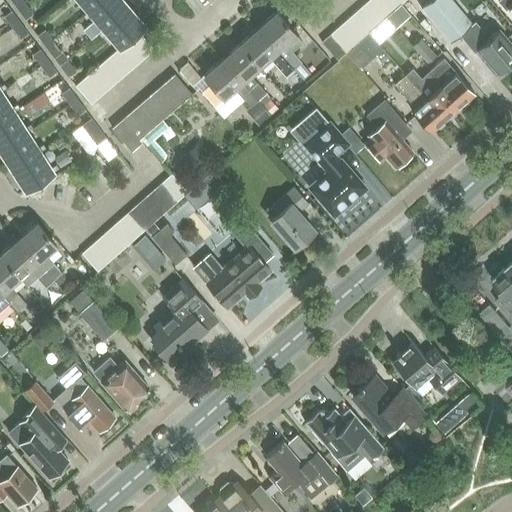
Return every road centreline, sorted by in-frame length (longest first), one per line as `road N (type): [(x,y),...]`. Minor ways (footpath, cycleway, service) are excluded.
road 1 (tertiary): [(97,511),(511,150)]
road 2 (residential): [(141,0),(182,48),(234,0)]
